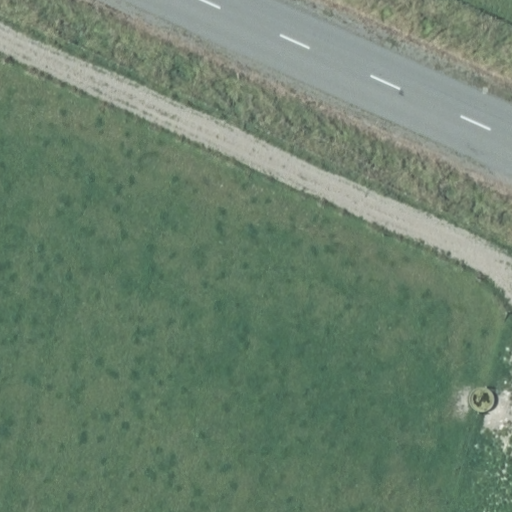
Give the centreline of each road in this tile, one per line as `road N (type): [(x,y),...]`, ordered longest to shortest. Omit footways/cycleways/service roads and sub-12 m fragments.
road 1 (track): [(0,36),(511,268)]
road 2 (unclassified): [(204,0),(511,138)]
